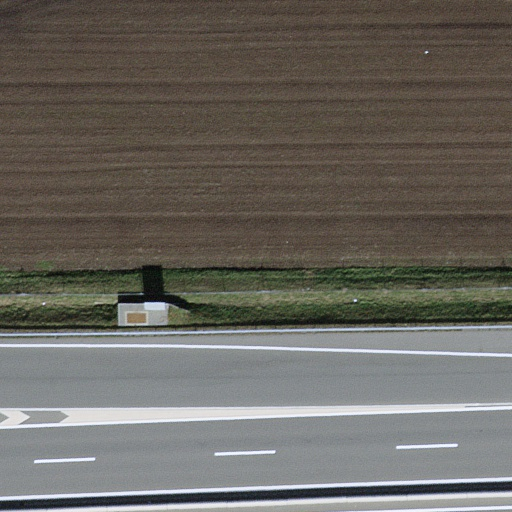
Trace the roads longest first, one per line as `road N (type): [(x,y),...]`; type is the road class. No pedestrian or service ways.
road 1 (motorway): [(511,441),(0,461)]
road 2 (motorway): [(511,394),(0,384)]
